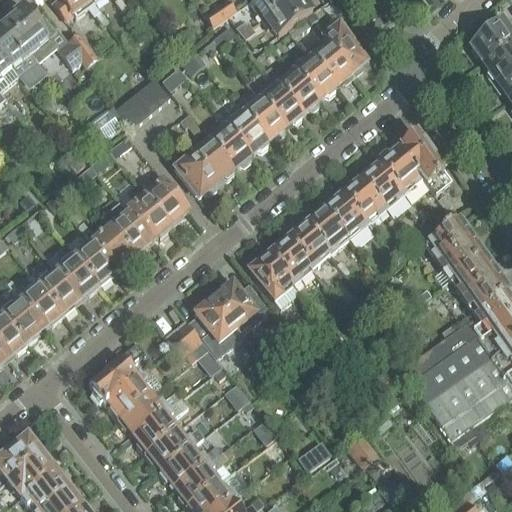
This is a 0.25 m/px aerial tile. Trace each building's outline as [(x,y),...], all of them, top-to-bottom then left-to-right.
[(93,24),(94,23),(99,19),(94,12),(85,0),(54,0),(59,6),(51,11),(65,30),(74,24),(76,26),(88,17),(93,24)] [(95,11),(110,0),(85,0),(94,12),(95,11)] [(260,0),(249,8),(262,27),(298,0),(260,0)] [(303,8),(299,1),(298,0),(262,27),(275,45),(301,26),(304,31),(310,32),(316,29),(309,21),(312,19),(309,16),(311,14),(306,7),(303,8)] [(122,19),(127,15),(120,4),(115,8),(122,19)] [(237,19),(229,8),(227,7),(204,23),(213,35),(237,19)] [(22,13),(19,15),(17,13),(8,20),(10,23),(3,28),(30,63),(36,70),(43,78),(48,74),(41,65),(35,68),(30,61),(48,47),(22,13)] [(99,19),(94,23),(102,33),(103,33),(107,30),(99,19)] [(511,49),(511,38),(502,25),(489,37),(487,35),(478,43),(480,45),(470,54),(482,71),(511,49)] [(36,70),(30,63),(3,28),(0,30),(0,64),(17,85),(36,70)] [(248,28),(246,29),(245,28),(236,34),(242,42),(252,34),(248,28)] [(365,70),(357,59),(337,31),(321,44),(352,81),(354,83),(364,75),(365,70)] [(228,34),(211,47),(217,56),(235,42),(228,34)] [(245,46),(255,39),(252,34),(242,42),(245,46)] [(99,68),(80,41),(79,40),(68,49),(65,51),(80,71),(82,70),(86,77),(87,76),(98,69),(99,68)] [(295,46),(302,55),(307,51),(300,43),(295,46)] [(354,83),(352,81),(321,44),(321,45),(325,51),(309,64),(334,95),(334,94),(341,88),(345,90),(354,83)] [(511,76),(511,49),(482,71),(488,80),(486,82),(492,91),(511,76)] [(72,77),(80,71),(65,51),(58,57),(72,77)] [(197,58),(182,70),(183,72),(192,82),(207,71),(197,58)] [(286,59),(281,63),(289,73),(294,69),(287,61),(286,59)] [(0,98),(17,85),(0,64),(0,98)] [(334,95),(309,64),(292,78),(317,108),(324,102),(329,104),(334,99),(334,95)] [(98,69),(87,76),(92,83),(102,75),(98,69)] [(271,74),(265,78),(270,85),(273,88),(279,84),(271,74)] [(507,107),(511,103),(511,76),(492,91),(499,101),(502,99),(507,107)] [(175,77),(159,90),(168,100),(183,87),(175,77)] [(317,108),(292,78),(276,91),(300,122),(307,116),(312,118),(317,113),(317,108)] [(300,122),(276,91),(273,88),(270,85),(253,99),(258,105),(284,136),(290,130),(295,131),(300,127),(300,122)] [(159,114),(170,105),(154,86),(144,95),(159,114)] [(149,122),(159,114),(144,95),(134,103),(149,122)] [(140,130),(149,122),(134,103),(125,111),(140,130)] [(283,136),(284,136),(258,105),(242,119),(266,149),(273,144),(277,146),(283,141),(283,136)] [(132,137),(140,130),(125,111),(116,118),(132,137)] [(111,113),(107,117),(120,133),(124,129),(115,118),(111,113)] [(106,117),(88,131),(103,151),(121,137),(106,117)] [(266,149),(242,119),(225,133),(249,163),(256,158),(261,159),(266,154),(266,149)] [(187,122),(179,129),(184,136),(193,129),(187,122)] [(249,164),(249,163),(225,133),(224,133),(208,146),(233,177),(239,172),(243,173),(249,168),(249,164)] [(444,181),(417,142),(410,141),(403,147),(402,153),(397,157),(427,194),(434,203),(450,190),(443,181),(444,181)] [(114,166),(133,151),(127,143),(108,158),(114,166)] [(233,177),(208,146),(191,160),(216,191),(222,186),(226,188),(232,182),(232,178),(233,177)] [(426,195),(427,194),(397,157),(390,163),(386,161),(379,167),(380,171),(379,172),(405,204),(407,202),(405,200),(412,193),(414,196),(421,190),(426,195)] [(96,180),(114,166),(108,158),(90,173),(96,180)] [(75,178),(83,171),(74,160),(66,167),(75,178)] [(216,191),(191,160),(173,174),(198,205),(205,200),(210,201),(215,196),(214,192),(216,191)] [(396,211),(405,204),(379,172),(372,178),(368,176),(361,182),(362,186),(360,187),(386,219),(389,217),(386,214),(394,208),(396,211)] [(78,195),(96,180),(90,173),(72,187),(78,195)] [(180,225),(187,219),(159,185),(151,191),(152,193),(143,201),(171,235),(181,226),(180,225)] [(378,226),(386,219),(360,187),(353,193),(349,191),(343,197),(343,201),(342,202),(367,234),(370,232),(368,229),(375,223),(378,226)] [(160,244),(171,235),(143,201),(134,209),(132,207),(124,213),(128,219),(152,248),(159,242),(160,244)] [(36,211),(35,210),(29,202),(19,209),(26,218),(27,218),(36,211)] [(359,241),(367,234),(342,202),(334,208),(330,207),(324,212),(324,217),(323,218),(347,247),(357,238),(359,241)] [(46,210),(55,220),(64,213),(56,203),(46,210)] [(446,217),(450,213),(442,203),(438,207),(446,217)] [(145,253),(152,248),(128,219),(124,213),(120,209),(103,222),(108,228),(106,230),(109,234),(135,265),(147,255),(145,253)] [(415,224),(418,220),(410,210),(407,214),(415,224)] [(323,218),(322,218),(318,216),(312,222),(313,226),(304,233),(330,265),(331,264),(340,257),(338,254),(347,247),(323,218)] [(83,229),(86,226),(79,218),(72,224),(87,242),(92,239),(83,229)] [(434,240),(447,231),(438,220),(427,230),(434,240)] [(396,237),(399,234),(392,225),(388,229),(396,237)] [(36,241),(25,228),(21,232),(32,245),(36,241)] [(470,244),(472,241),(463,228),(460,230),(428,252),(433,259),(429,262),(442,280),(446,278),(452,287),(487,263),(480,252),(477,254),(470,244)] [(304,233),(300,232),(293,237),(294,241),(287,247),(313,279),(321,272),(319,269),(326,263),(328,266),(330,265),(304,233)] [(15,251),(26,241),(19,233),(5,245),(8,248),(11,246),(15,251)] [(123,274),(135,265),(109,234),(92,248),(116,277),(122,272),(123,274)] [(378,254),(382,250),(374,240),(370,244),(378,254)] [(423,248),(418,242),(411,247),(416,254),(423,248)] [(287,247),(285,248),(281,246),(275,252),(276,256),(268,262),(294,294),(303,287),(300,284),(308,278),(310,281),(313,279),(287,247)] [(0,262),(8,255),(5,252),(1,247),(0,248),(0,262)] [(109,282),(116,277),(92,248),(74,263),(99,293),(111,284),(109,282)] [(49,257),(44,261),(50,269),(55,265),(49,257)] [(268,262),(267,263),(263,262),(257,267),(257,271),(248,278),(280,317),(299,300),(298,299),(294,294),(268,262)] [(87,303),(99,293),(74,263),(56,277),(80,306),(86,301),(87,303)] [(495,279),(497,277),(487,263),(452,287),(458,295),(455,298),(467,316),(471,313),(476,321),(472,323),(474,325),(474,326),(511,298),(511,297),(505,288),(502,290),(495,279)] [(336,270),(345,281),(348,278),(339,267),(336,270)] [(73,312),(80,306),(56,277),(38,292),(63,323),(75,313),(73,312)] [(329,292),(321,282),(317,285),(326,295),(329,292)] [(21,293),(18,296),(12,288),(7,291),(14,299),(20,306),(20,307),(44,336),(50,331),(51,333),(63,323),(38,292),(27,301),(21,293)] [(239,338),(269,313),(251,290),(239,300),(232,291),(225,297),(223,294),(211,304),(239,338)] [(311,307),(302,296),(298,299),(299,300),(307,310),(311,307)] [(420,309),(430,303),(426,297),(416,303),(420,309)] [(511,303),(510,301),(511,299),(511,298),(474,326),(474,325),(456,338),(452,332),(441,339),(445,346),(401,377),(426,413),(511,351),(511,303)] [(207,357),(214,365),(242,341),(239,338),(211,304),(200,313),(202,316),(195,322),(202,330),(192,338),(202,350),(207,357)] [(37,341),(44,336),(20,307),(2,321),(27,352),(38,343),(37,341)] [(360,314),(351,321),(357,329),(367,322),(360,314)] [(27,352),(2,321),(0,318),(0,354),(8,365),(14,360),(15,361),(27,352)] [(383,336),(382,336),(376,328),(366,336),(372,344),(383,336)] [(202,350),(192,338),(186,329),(176,337),(192,358),(197,354),(202,350)] [(377,350),(387,343),(383,336),(372,344),(377,350)] [(185,363),(192,358),(176,337),(166,345),(173,354),(183,366),(185,363)] [(202,361),(207,357),(202,350),(197,354),(202,361)] [(511,351),(426,413),(451,449),(450,449),(455,457),(475,443),(470,436),(496,417),(511,405),(511,351)] [(131,370),(144,360),(139,352),(90,392),(95,398),(92,401),(100,411),(103,408),(103,409),(136,383),(135,383),(129,375),(133,372),(131,370)] [(191,370),(202,361),(197,354),(192,358),(185,363),(191,370)] [(386,406),(404,392),(389,373),(371,388),(386,406)] [(151,381),(149,382),(144,376),(135,383),(136,383),(103,409),(117,427),(150,401),(161,393),(151,381)] [(373,417),(384,408),(370,392),(360,401),(373,417)] [(131,445),(181,406),(176,400),(162,410),(162,409),(158,412),(150,401),(117,427),(131,445)] [(180,419),(187,414),(181,406),(131,445),(145,462),(177,437),(170,427),(173,424),(175,425),(181,420),(180,419)] [(248,409),(242,414),(243,415),(246,419),(252,414),(249,410),(248,409)] [(481,428),(470,436),(481,451),(488,446),(489,438),(481,428)] [(185,447),(179,439),(177,437),(145,462),(159,481),(164,476),(191,455),(192,455),(195,453),(204,446),(198,437),(185,447)] [(37,448),(34,450),(28,442),(15,452),(14,450),(6,456),(8,458),(0,463),(0,477),(6,486),(41,460),(41,459),(42,454),(37,448)] [(377,463),(362,444),(346,456),(361,475),(377,463)] [(172,498),(227,455),(222,449),(203,463),(202,462),(199,465),(192,455),(191,455),(164,476),(159,481),(172,498)] [(309,479),(329,463),(318,449),(298,465),(309,479)] [(226,457),(227,456),(227,455),(172,498),(183,511),(189,511),(218,490),(210,479),(231,463),(226,457)] [(50,465),(48,468),(41,460),(6,486),(20,504),(55,477),(57,475),(50,465)] [(379,492),(391,483),(378,466),(366,475),(379,492)] [(479,490),(482,493),(501,478),(498,473),(482,486),(483,487),(479,490)] [(61,485),(55,477),(20,504),(26,511),(30,511),(31,511),(30,511),(46,511),(69,495),(68,494),(71,492),(64,483),(61,485)] [(511,492),(503,481),(484,496),(485,498),(492,507),(511,492)] [(225,511),(254,490),(249,484),(239,492),(237,491),(226,499),(218,490),(189,511),(225,511)] [(389,511),(391,511),(405,501),(392,484),(377,496),(389,511)] [(479,490),(483,487),(482,486),(447,511),(471,511),(470,510),(485,498),(484,496),(482,493),(479,490)] [(235,511),(233,509),(255,491),(254,490),(225,511),(262,511),(263,511),(257,505),(250,510),(251,511),(249,511),(235,511)] [(75,503),(69,495),(46,511),(82,511),(85,510),(78,501),(75,503)]
